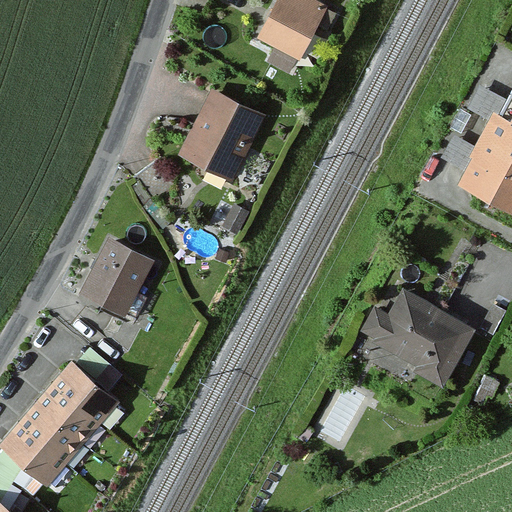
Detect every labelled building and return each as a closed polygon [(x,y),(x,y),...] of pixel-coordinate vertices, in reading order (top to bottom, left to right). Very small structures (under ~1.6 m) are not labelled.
[(304,57),(333,8),(320,0),(272,0),(255,29),(304,57)] [(463,178),(511,202),(511,78),(506,91),(495,113),(482,140),(467,169),(463,178)] [(232,174),(263,112),(210,85),(179,147),(232,174)] [(127,303),(152,253),(110,232),(84,282),(127,303)] [(412,363),(443,379),(475,314),(403,279),(392,304),(378,297),(364,325),(374,330),(371,337),(415,358),(412,363)] [(0,434),(44,474),(118,393),(75,353),(0,434)] [(0,511),(26,511),(0,488),(0,511)]
